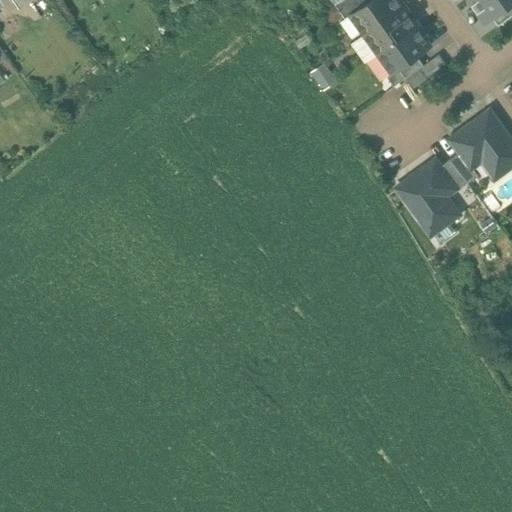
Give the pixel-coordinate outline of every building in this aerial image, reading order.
[(11,0),(17,8),(29,0),(11,0)] [(341,0),(335,4),(345,18),(350,15),(350,14),(369,0),(341,0)] [(369,0),(350,14),(350,15),(362,31),(364,34),(403,6),(398,0),(369,0)] [(493,14),(511,0),(471,0),(485,19),(493,14)] [(511,0),(493,14),(500,23),(511,14),(511,0)] [(403,6),(364,34),(378,53),(417,25),(403,6)] [(362,31),(350,15),(345,18),(340,22),(352,38),(362,31)] [(417,25),(378,53),(392,72),(416,55),(431,44),(417,25)] [(423,65),(418,69),(425,78),(445,64),(438,54),(423,65)] [(392,72),(387,76),(394,86),(423,65),(416,55),(392,72)] [(511,142),(489,111),(450,139),(460,152),(470,167),(472,166),(489,153),(502,171),(511,164),(511,142)] [(470,167),(460,152),(450,159),(467,183),(478,175),(472,166),(470,167)] [(467,183),(450,159),(440,166),(455,187),(454,188),(456,191),(467,183)] [(435,160),(396,188),(430,234),(450,219),(436,201),(454,188),(455,187),(440,166),(435,160)] [(511,177),(495,190),(505,203),(511,197),(511,177)]
